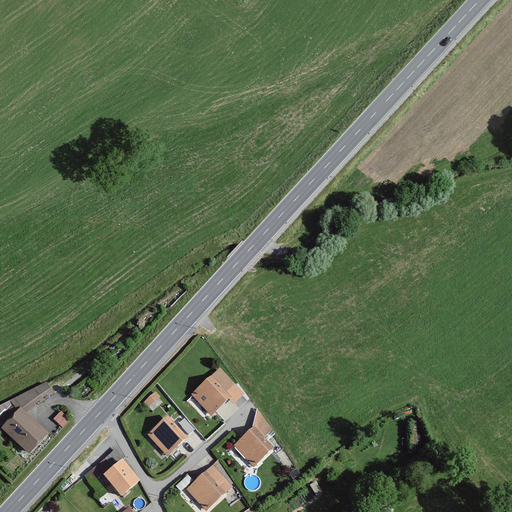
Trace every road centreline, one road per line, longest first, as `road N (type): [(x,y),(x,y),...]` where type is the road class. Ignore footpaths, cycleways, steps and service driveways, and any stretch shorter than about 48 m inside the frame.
road 1 (secondary): [(481,0),(105,407)]
road 2 (secondary): [(105,407),(9,511)]
road 3 (residential): [(155,495),(249,412)]
